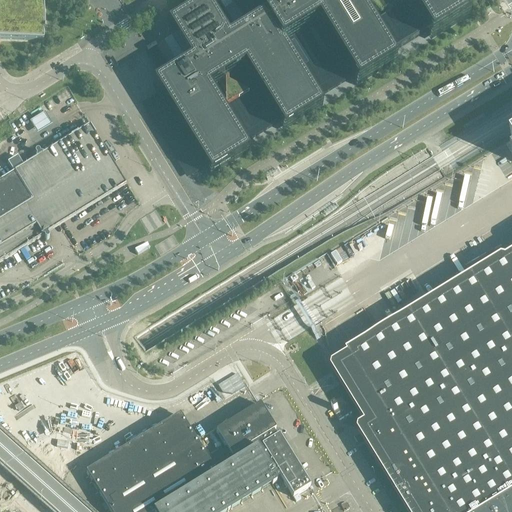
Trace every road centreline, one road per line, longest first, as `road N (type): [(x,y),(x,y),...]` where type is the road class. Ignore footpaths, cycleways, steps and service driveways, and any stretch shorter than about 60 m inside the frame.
road 1 (unclassified): [(372,511),(275,359),(242,349),(170,390),(149,392),(122,379),(98,325)]
road 2 (tertiary): [(217,260),(511,72)]
road 3 (tertiary): [(501,57),(204,238)]
road 4 (unclassified): [(174,190),(89,65),(91,51),(167,0)]
road 5 (unclassified): [(0,307),(114,241),(134,216),(174,190)]
road 6 (tertiary): [(98,325),(217,260)]
road 7 (tertiary): [(204,238),(89,301)]
road 8 (unknown): [(155,202),(107,117),(116,96)]
